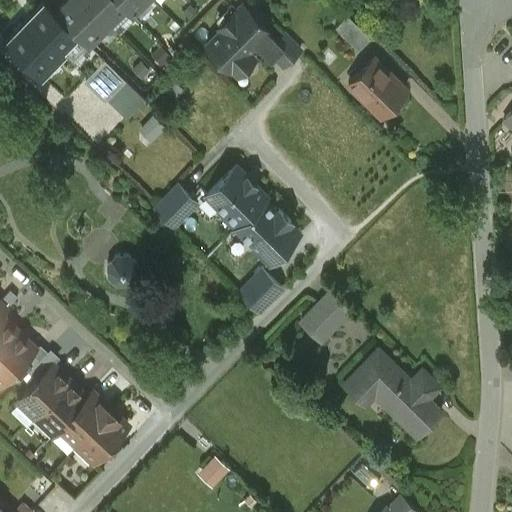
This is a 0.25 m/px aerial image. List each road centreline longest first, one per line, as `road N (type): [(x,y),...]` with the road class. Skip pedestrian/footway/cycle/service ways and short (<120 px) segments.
road 1 (residential): [(237,130),(342,237),(77,511)]
road 2 (residential): [(468,49),(490,381),(479,511)]
